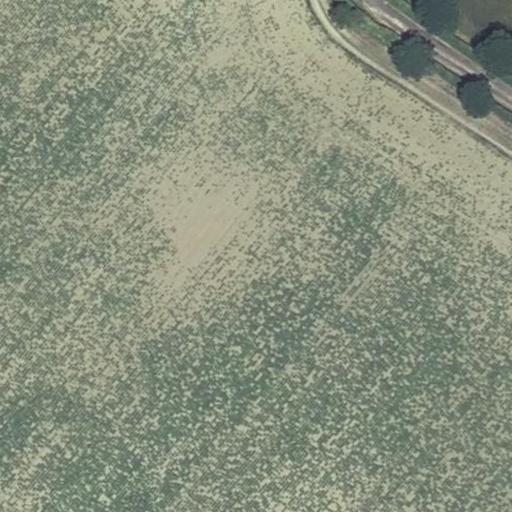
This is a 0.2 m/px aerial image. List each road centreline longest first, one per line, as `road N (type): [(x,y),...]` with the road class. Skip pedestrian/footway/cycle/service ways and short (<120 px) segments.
road 1 (track): [(324,0),(367,47),(511,142)]
road 2 (residential): [(511,92),(377,0)]
